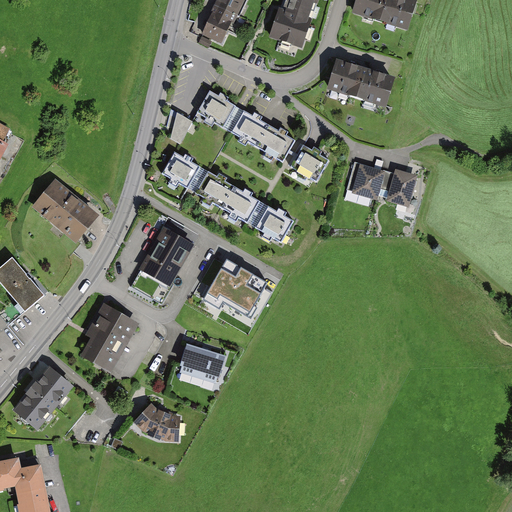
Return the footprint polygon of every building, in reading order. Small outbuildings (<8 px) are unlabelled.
[(247,0),(217,0),(213,11),(237,22),(247,0)] [(287,0),(290,1),(289,4),(285,2),(281,13),(285,15),(283,19),(277,17),(268,44),(280,49),(278,55),(288,58),(290,52),(302,56),(305,48),(310,50),(314,37),(308,35),(319,2),(325,4),(326,0),(287,0)] [(356,0),(350,21),(362,25),(361,27),(368,29),(369,26),(372,27),(372,28),(385,32),(386,30),(389,31),(389,33),(406,39),(416,9),(402,5),(404,1),(400,0),(395,0),(395,1),(391,0),(356,0)] [(232,32),(236,23),(214,13),(200,42),(220,51),(230,31),(232,32)] [(386,115),(395,85),(383,81),(384,79),(375,77),(375,79),(355,73),(356,71),(347,68),(346,71),(335,68),(327,97),(337,100),(336,103),(346,105),(347,103),(364,108),(363,111),(371,114),(372,111),(386,115)] [(224,127),(235,108),(226,103),(229,98),(220,93),(218,96),(211,92),(199,113),(224,127)] [(193,124),(171,111),(167,128),(173,130),(170,140),(180,146),(193,124)] [(278,131),(270,126),(261,121),(263,117),(255,112),(253,116),(245,111),(232,132),(241,138),(239,142),(246,146),(249,142),(258,147),(268,153),(265,157),(272,161),(275,157),(284,162),(296,141),(287,136),(289,133),(281,127),(278,131)] [(0,168),(12,149),(6,145),(13,134),(0,125),(0,168)] [(188,187),(199,168),(192,163),(194,159),(186,155),(185,158),(175,152),(162,173),(172,179),(169,183),(177,188),(180,183),(188,187)] [(311,157),(302,152),(290,173),(300,179),(298,184),(304,187),(306,183),(315,188),(328,167),(320,162),(322,159),(313,154),(311,157)] [(352,194),(378,201),(381,188),(386,172),(383,172),(374,169),(374,167),(356,162),(348,190),(353,191),(352,194)] [(383,172),(386,172),(381,188),(390,191),(388,201),(410,207),(419,177),(396,170),(395,174),(384,170),(383,172)] [(248,224),(260,202),(252,197),(254,194),(245,188),(242,193),(225,182),(226,179),(218,174),(217,177),(208,172),(196,193),(205,198),(203,202),(210,207),(212,203),(231,214),(229,218),(236,222),(239,218),(248,224)] [(29,214),(73,251),(97,222),(52,186),(29,214)] [(268,208),(257,227),(265,231),(262,238),(271,242),(273,238),(282,244),(294,222),(285,217),(287,213),(279,208),(276,212),(268,208)] [(171,289),(195,248),(164,229),(139,271),(171,289)] [(0,313),(0,333),(45,297),(15,259),(0,271),(0,284),(2,283),(16,300),(0,313)] [(227,260),(204,300),(220,309),(223,303),(248,317),(267,284),(227,260)] [(115,372),(143,323),(106,302),(88,334),(95,338),(85,355),(115,372)] [(220,384),(229,355),(212,350),(213,348),(207,346),(206,349),(189,344),(180,373),(220,384)] [(38,430),(75,386),(51,366),(14,410),(38,430)] [(180,443),(182,417),(172,417),(173,414),(160,408),(158,410),(152,404),(134,423),(144,433),(150,435),(149,438),(161,442),(161,439),(167,440),(166,442),(180,443)] [(19,455),(0,459),(0,487),(16,484),(44,478),(41,462),(21,466),(19,455)] [(51,511),(44,478),(16,484),(18,501),(20,511),(51,511)]
